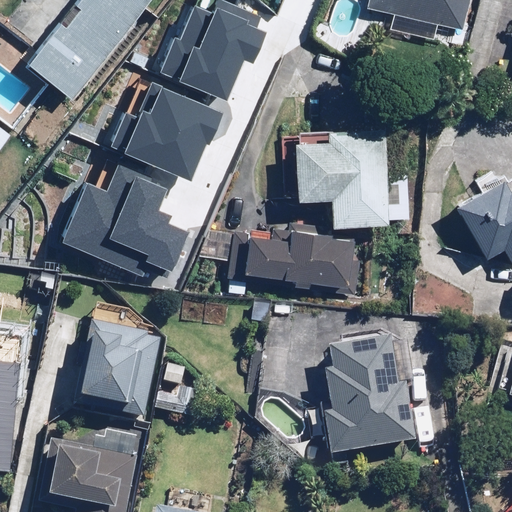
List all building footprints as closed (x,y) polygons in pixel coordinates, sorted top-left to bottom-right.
[(80,0),(28,66),(70,98),(141,9),(147,0),(80,0)] [(169,28),(154,65),(223,94),(241,53),(249,56),(267,14),(234,0),(216,0),(212,10),(190,1),(177,31),(169,28)] [(439,21),(461,27),(468,0),(367,0),(367,1),(394,9),(390,26),(434,38),(439,21)] [(124,103),(108,139),(187,174),(218,105),(147,73),(132,107),(124,103)] [(383,125),(331,127),(331,139),(283,140),(285,195),(333,194),(334,220),(386,218),(385,165),(383,125)] [(84,175),(57,234),(139,272),(143,263),(163,272),(186,223),(162,212),(166,203),(154,197),(162,179),(113,156),(101,182),(84,175)] [(408,164),(385,165),(386,218),(409,217),(408,164)] [(503,176),(458,203),(489,254),(503,246),(510,258),(511,256),(511,189),(511,190),(503,176)] [(230,225),(225,275),(224,290),(245,292),(246,277),(350,287),(355,237),(329,235),(330,225),(292,222),(291,231),(230,225)] [(89,318),(72,402),(142,415),(157,337),(147,335),(148,329),(89,318)] [(330,455),(415,440),(405,383),(396,385),(388,336),(331,346),(335,369),(327,370),(334,410),(322,412),(330,455)] [(0,473),(12,474),(20,368),(0,366),(0,473)] [(176,393),(155,389),(152,407),(202,417),(207,390),(178,384),(176,393)] [(125,511),(138,438),(103,432),(100,446),(51,438),(40,500),(76,506),(74,511),(125,511)] [(511,511),(511,501),(501,511),(511,511)]
